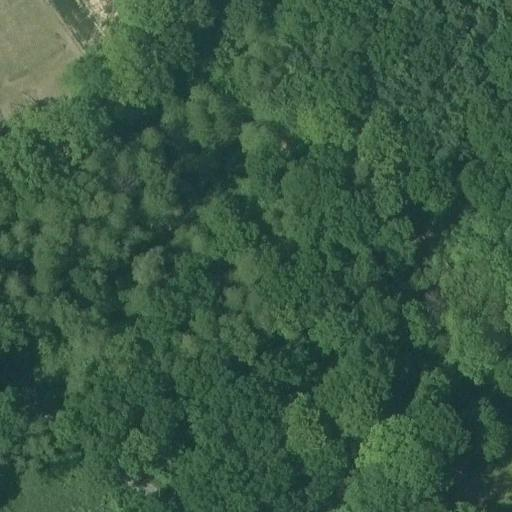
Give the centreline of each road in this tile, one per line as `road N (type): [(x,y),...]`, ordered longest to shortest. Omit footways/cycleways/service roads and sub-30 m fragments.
road 1 (tertiary): [(0,378),(166,511)]
road 2 (track): [(436,511),(448,445),(511,390)]
